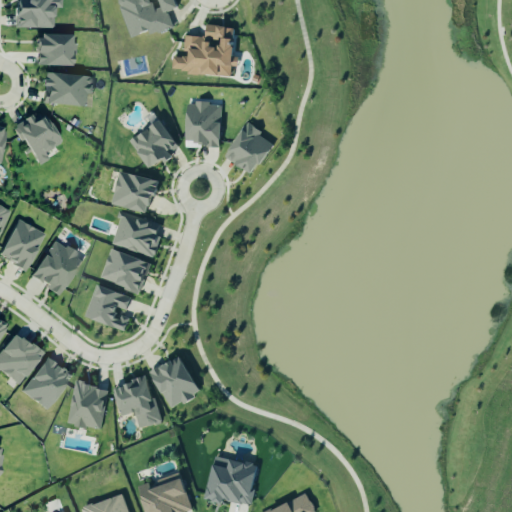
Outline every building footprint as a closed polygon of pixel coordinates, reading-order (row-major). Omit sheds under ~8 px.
[(53,30),(53,10),(61,10),(60,0),(16,0),(15,29),(53,30)] [(118,0),(130,40),(173,28),(168,13),(178,10),(175,0),(118,0)] [(231,76),(232,64),(233,64),(234,28),(206,27),(205,38),(184,37),(183,56),(172,56),(171,74),(231,76)] [(72,68),(72,38),(37,37),(36,67),(72,68)] [(85,108),(85,96),(91,96),(92,77),(43,75),(42,106),(85,108)] [(221,106),(208,105),(209,103),(187,102),(186,147),(220,148),(221,106)] [(34,167),(48,161),(44,152),(59,145),(45,113),(31,120),(30,118),(15,125),(34,167)] [(179,148),(160,120),(129,141),(149,169),(179,148)] [(226,159),(254,175),(273,141),(244,125),(226,159)] [(157,180),(118,172),(112,206),(150,213),(157,180)] [(111,245),(153,257),(162,224),(121,212),(111,245)] [(0,249),(0,257),(24,271),(44,236),(17,220),(0,249)] [(82,259),(54,241),(30,277),(58,296),(82,259)] [(99,280),(139,293),(150,262),(110,249),(99,280)] [(84,317),(125,331),(130,316),(125,314),(131,297),(95,285),(84,317)] [(42,354),(14,333),(0,351),(0,372),(18,386),(42,354)] [(168,409),(200,394),(182,356),(150,371),(168,409)] [(22,395),(49,411),(70,374),(42,358),(22,395)] [(161,422),(146,377),(113,388),(122,416),(133,413),(138,429),(161,422)] [(67,425),(100,430),(107,388),(74,382),(67,425)] [(258,465),(214,457),(206,499),(250,507),(258,465)] [(157,480),(159,486),(151,489),(149,483),(138,486),(146,511),(191,511),(180,473),(157,480)] [(82,511),(129,511),(124,494),(81,508),(82,511)] [(314,511),(307,494),(266,511),(314,511)]
